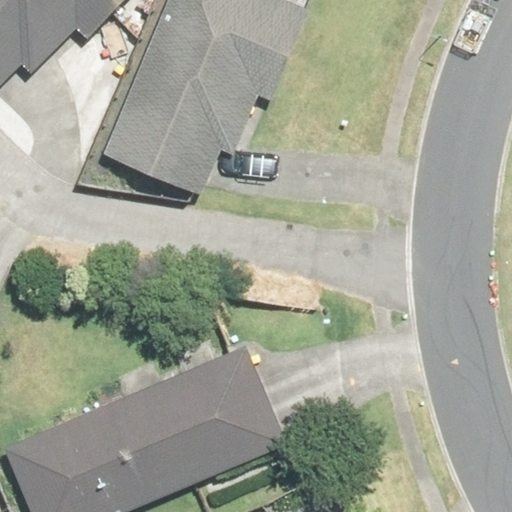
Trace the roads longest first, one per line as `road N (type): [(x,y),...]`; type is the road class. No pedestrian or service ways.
road 1 (residential): [(0,169),(65,214),(451,268)]
road 2 (residential): [(511,23),(470,113),(454,192),(451,268)]
road 3 (residential): [(451,268),(471,414),(511,507)]
